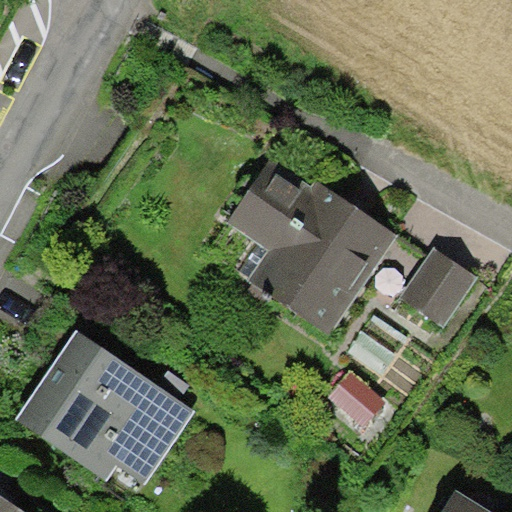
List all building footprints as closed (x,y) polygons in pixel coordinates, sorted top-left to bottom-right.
[(390,242),(264,162),(223,225),(269,254),(244,293),(325,344),(390,242)] [(474,278),(430,250),(398,300),(443,328),(474,278)] [(153,386),(64,330),(5,425),(91,479),(102,462),(144,488),(190,415),(180,409),(192,389),(162,371),(153,386)] [(390,405),(345,380),(329,408),(374,434),(390,405)] [(471,511),(444,495),(432,511),(471,511)]
